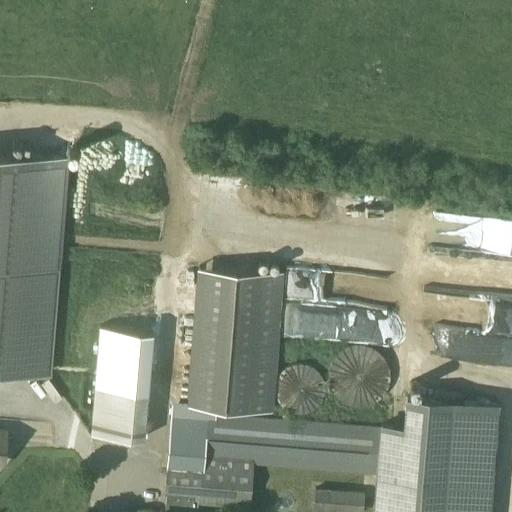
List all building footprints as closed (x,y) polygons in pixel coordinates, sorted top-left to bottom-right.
[(64,157),(0,151),(0,369),(47,373),(64,157)] [(511,267),(428,255),(423,289),(468,295),(463,325),(511,332),(511,267)] [(188,403),(269,409),(281,273),(200,266),(188,403)] [(94,432),(145,437),(155,302),(105,298),(96,419),(94,432)] [(394,391),(395,387),(394,383),(392,377),(390,372),(386,369),(383,366),(378,364),(374,362),(367,362),(364,362),(358,365),(351,370),(348,373),(345,379),(344,383),(344,388),(344,393),(346,398),(349,403),(352,406),(356,409),(360,411),(365,412),(370,413),(375,412),(380,410),(385,407),(388,404),(393,396),(394,391)] [(328,397),(329,394),(327,386),(325,382),(322,378),(315,374),(311,373),(307,373),(303,374),(299,375),(293,380),(290,384),(289,387),(288,394),(289,402),(294,408),(298,411),(302,413),(305,414),(310,414),(317,412),(323,408),(327,402),(328,397)] [(196,511),(197,502),(250,507),(253,464),(375,473),(371,511),(489,511),(498,401),(404,394),(402,423),(379,422),(378,432),(213,417),(214,410),(173,407),(165,510),(160,509),(160,511),(196,511)] [(313,509),(342,511),(362,511),(364,491),(315,487),(313,509)]
